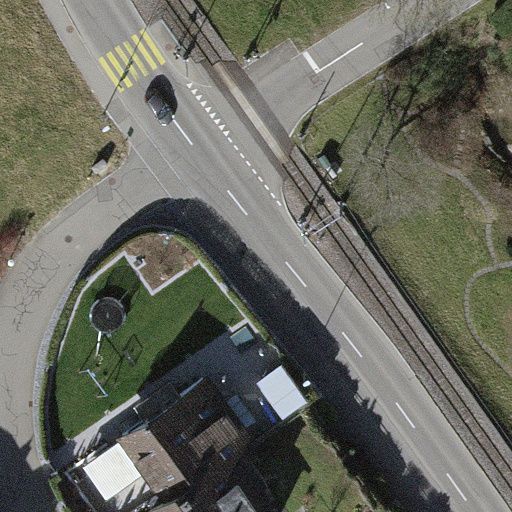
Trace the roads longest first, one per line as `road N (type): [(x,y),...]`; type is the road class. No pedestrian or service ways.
road 1 (secondary): [(475,511),(196,150)]
road 2 (residential): [(196,150),(74,240),(27,309),(8,377),(8,419),(32,511)]
road 3 (residential): [(196,150),(433,0)]
road 4 (secondary): [(196,150),(95,0)]
